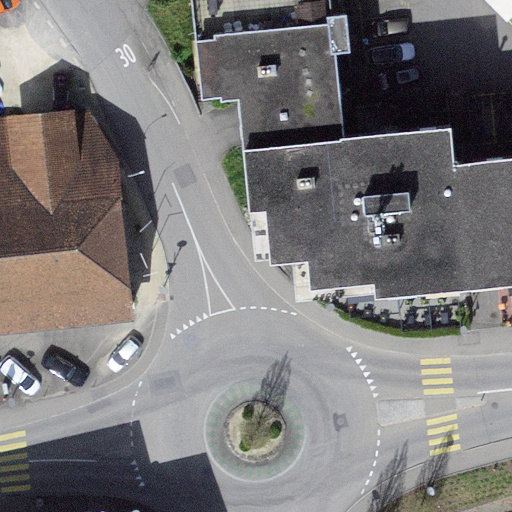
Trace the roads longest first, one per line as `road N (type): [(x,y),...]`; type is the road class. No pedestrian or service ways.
road 1 (residential): [(83,0),(145,115),(234,347)]
road 2 (primary): [(341,421),(511,395)]
road 3 (primary): [(0,466),(166,441)]
road 4 (primary): [(341,421),(332,393),(291,353),(234,347)]
road 5 (primary): [(234,347),(190,372),(167,416),(166,441)]
